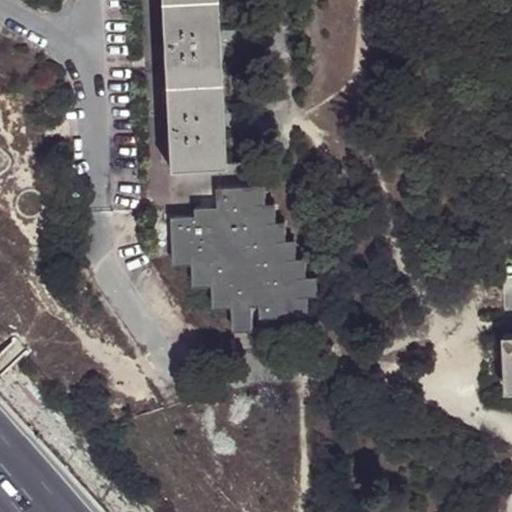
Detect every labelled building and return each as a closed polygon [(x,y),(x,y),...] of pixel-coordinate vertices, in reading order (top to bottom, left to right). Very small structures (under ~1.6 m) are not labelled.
[(213,0),(200,0),(157,2),(161,86),(217,83),(213,0)] [(222,167),(217,83),(161,86),(165,170),(222,167)] [(252,187),(242,189),(241,208),(253,206),(252,187)] [(241,208),(242,189),(216,190),(217,208),(194,210),(194,218),(170,219),(170,247),(189,245),(190,256),(190,270),(209,269),(210,281),(211,294),(230,294),(230,304),(231,322),(249,320),(251,320),(250,307),(258,307),(259,318),(294,318),(293,299),(305,299),(304,280),(292,279),(290,261),(279,262),(278,243),(266,243),(267,225),(253,225),(253,206),(241,208)] [(264,206),(253,206),(253,225),(267,225),(264,206)] [(276,224),(267,225),(266,243),(278,243),(276,224)] [(289,241),(278,243),(279,262),(290,261),(289,241)] [(189,245),(170,247),(171,257),(190,256),(189,245)] [(304,260),(290,261),(292,279),(304,280),(304,260)] [(190,281),(210,281),(209,269),(190,270),(190,281)] [(320,279),(304,280),(305,299),(320,298),(320,279)] [(212,305),(230,304),(230,294),(211,294),(212,305)] [(307,317),(305,299),(293,299),(294,318),(307,317)] [(249,331),(249,320),(231,322),(231,332),(249,331)] [(511,335),(502,336),(504,392),(511,391),(511,335)]
